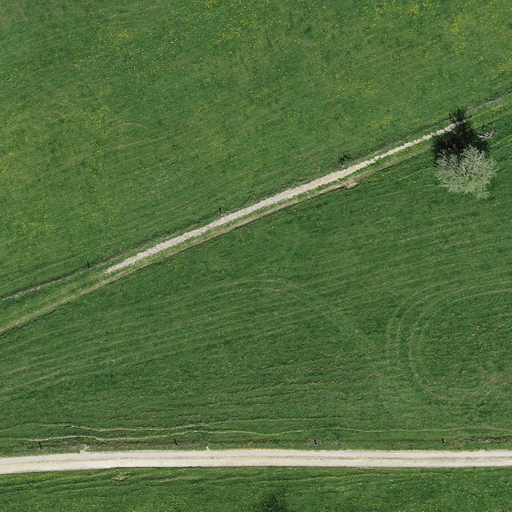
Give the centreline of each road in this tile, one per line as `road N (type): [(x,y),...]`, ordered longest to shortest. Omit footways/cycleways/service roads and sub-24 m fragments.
road 1 (track): [(511,104),(0,322)]
road 2 (track): [(0,465),(511,460)]
